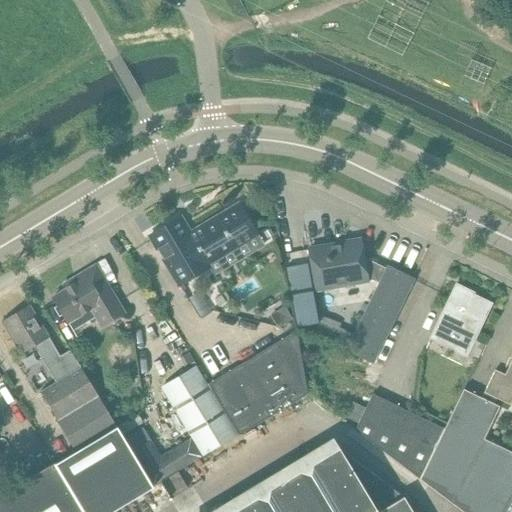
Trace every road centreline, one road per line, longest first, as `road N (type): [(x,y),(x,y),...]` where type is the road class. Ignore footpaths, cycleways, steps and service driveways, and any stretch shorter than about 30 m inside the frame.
road 1 (tertiary): [(217,140),(276,141),(339,157),(511,240)]
road 2 (unknown): [(446,511),(408,471),(362,439),(331,433),(260,455),(180,511)]
road 3 (tertiary): [(0,248),(132,168),(217,140)]
road 4 (unclassified): [(186,0),(209,47),(217,140)]
